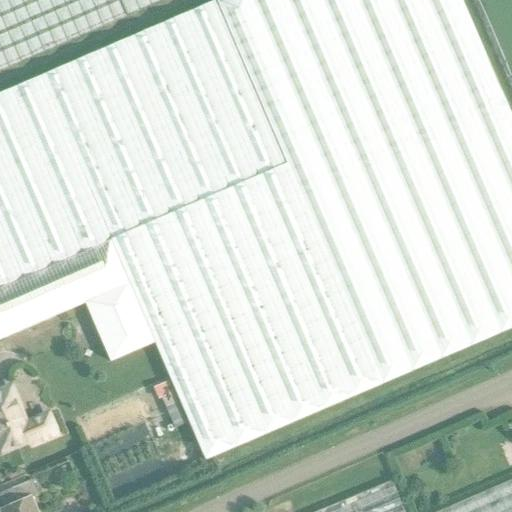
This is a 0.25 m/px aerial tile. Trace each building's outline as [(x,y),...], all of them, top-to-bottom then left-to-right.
[(0,0),(0,71),(164,0),(0,0)] [(110,362),(155,343),(206,461),(429,364),(511,328),(511,117),(461,0),(216,0),(0,93),(0,340),(85,304),(110,362)] [(158,399),(161,398),(174,429),(185,424),(167,382),(153,388),(158,399)] [(57,436),(48,416),(26,425),(11,389),(0,392),(0,449),(1,453),(31,441),(33,446),(57,436)] [(31,480),(0,493),(0,499),(4,510),(31,498),(38,496),(31,480)] [(511,511),(511,480),(437,511),(511,511)] [(404,511),(392,482),(318,511),(404,511)] [(36,511),(31,498),(4,510),(2,511),(36,511)]
